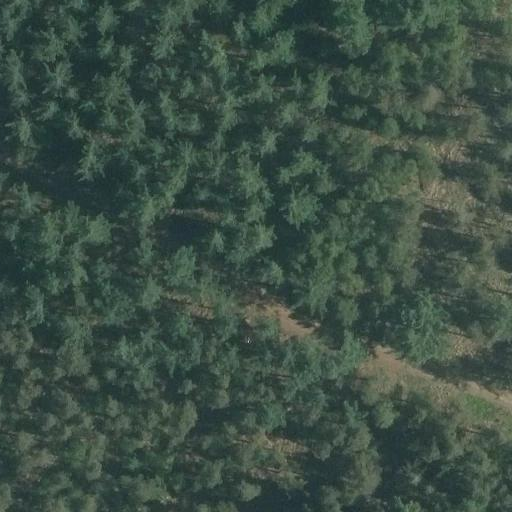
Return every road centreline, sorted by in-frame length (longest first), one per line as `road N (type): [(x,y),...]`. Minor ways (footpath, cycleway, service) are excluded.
road 1 (track): [(0,154),(511,406)]
road 2 (track): [(380,511),(410,361)]
